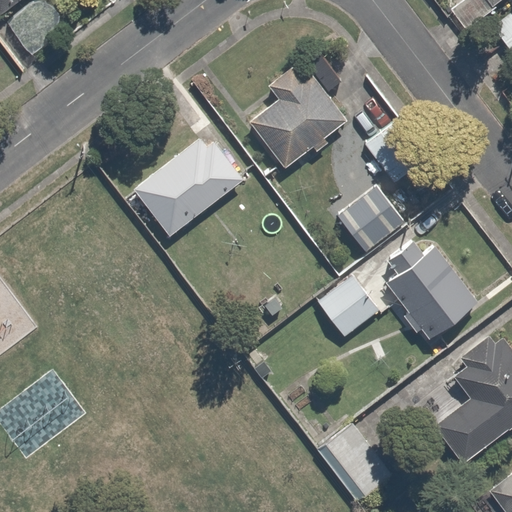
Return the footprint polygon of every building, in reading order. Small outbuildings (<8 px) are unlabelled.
[(0,0),(0,9),(12,0),(0,0)] [(511,0),(488,0),(495,9),(483,17),(511,57),(511,0)] [(262,79),(274,94),(249,113),(284,159),(346,113),(311,67),(299,76),(288,60),(262,79)] [(202,143),(195,135),(131,187),(166,230),(236,173),(207,138),(202,143)] [(398,221),(367,182),(333,209),(363,248),(398,221)] [(377,274),(405,306),(399,312),(411,326),(418,320),(429,333),(476,291),(424,232),(377,274)] [(350,269),(313,295),(338,331),(375,305),(350,269)] [(457,354),(463,362),(450,371),(467,396),(426,423),(452,461),(511,420),(511,346),(504,334),(494,341),(488,333),(457,354)] [(511,511),(511,468),(487,488),(505,511),(511,511)]
